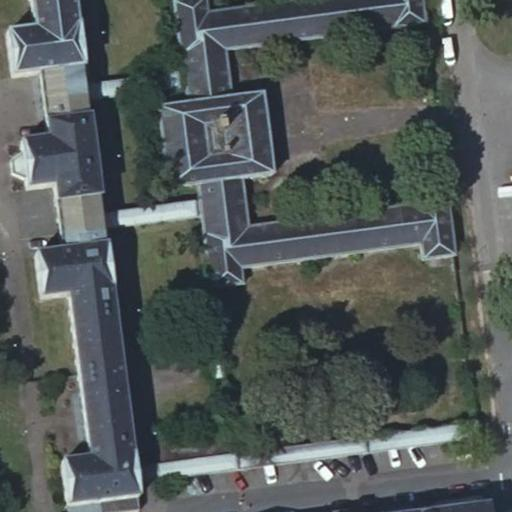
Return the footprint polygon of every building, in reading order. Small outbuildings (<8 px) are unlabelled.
[(95,511),(95,509),(135,503),(134,488),(131,470),(100,230),(97,215),(83,101),(80,87),(68,0),(21,0),(26,33),(0,36),(0,50),(4,82),(32,79),(41,142),(14,146),(15,161),(10,162),(5,167),(6,177),(13,181),(18,180),(20,193),(48,190),(56,256),(29,260),(35,303),(63,300),(85,462),(58,466),(63,511),(95,511)] [(169,0),(179,73),(181,89),(184,106),(154,110),(166,187),(194,183),(196,202),(199,217),(208,286),(253,280),(252,267),(420,246),(423,260),(453,255),(446,202),(245,227),(240,179),(269,175),(260,98),(229,101),(224,54),(422,26),(418,0),(311,0),(218,14),(217,0),(198,0),(188,1),(187,0),(169,0)] [(108,83),(80,87),(83,101),(110,98),(181,89),(179,73),(108,83)] [(121,212),(97,215),(100,230),(123,227),(199,217),(196,202),(121,212)] [(212,382),(220,381),(218,362),(210,362),(212,382)] [(145,468),(131,470),(134,488),(148,486),(479,441),(477,424),(230,456),(154,467),(145,468)] [(151,447),(154,467),(230,456),(226,425),(212,427),(213,439),(151,447)]
